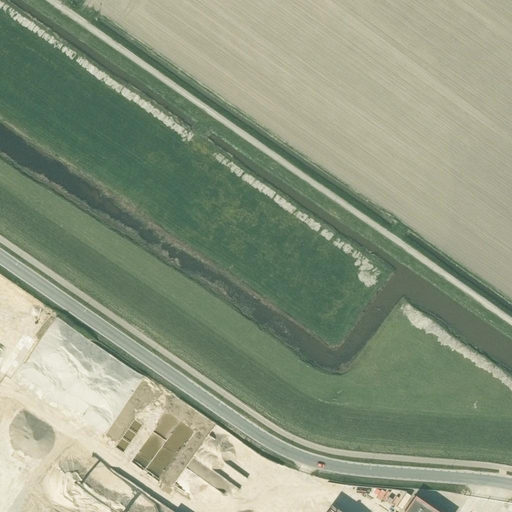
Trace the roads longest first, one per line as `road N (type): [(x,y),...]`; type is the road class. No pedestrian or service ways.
road 1 (unclassified): [(511,484),(343,469),(300,457),(0,257)]
road 2 (unclassified): [(511,323),(50,0)]
